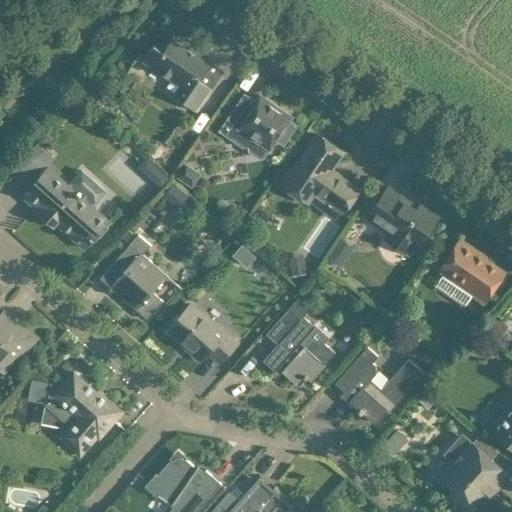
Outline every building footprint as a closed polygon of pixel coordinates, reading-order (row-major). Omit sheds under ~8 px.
[(143,59),(159,71),(190,91),(182,102),(195,111),(201,101),(213,85),(212,84),(209,88),(199,80),(211,62),(195,50),(192,55),(170,40),(163,51),(153,44),(143,59)] [(283,144),(295,125),(284,117),(287,113),(259,94),(245,115),(234,108),(219,131),(242,146),(248,145),(252,139),(269,150),(276,139),(283,144)] [(317,134),(293,169),(289,167),(278,182),(307,202),(314,192),(343,212),(359,189),(330,169),(342,151),(317,134)] [(36,145),(27,156),(40,168),(50,157),(36,145)] [(147,156),(137,166),(161,188),(170,178),(147,156)] [(200,173),(186,164),(177,177),(191,187),(200,173)] [(68,186),(47,167),(44,171),(28,189),(22,196),(41,213),(40,214),(52,226),(55,223),(84,248),(96,234),(98,236),(107,227),(105,225),(108,221),(89,205),(92,201),(94,203),(104,191),(81,171),(68,186)] [(173,184),(163,195),(176,207),(186,196),(173,184)] [(388,187),(369,214),(392,230),(389,235),(394,239),(403,245),(409,249),(412,244),(416,247),(437,216),(434,214),(434,210),(427,205),(422,206),(419,204),(417,207),(416,209),(405,201),(407,200),(388,187)] [(146,319),(159,304),(162,301),(151,291),(166,275),(142,254),(150,245),(138,234),(115,260),(125,269),(109,286),(146,319)] [(339,267),(354,247),(340,237),(326,258),(339,267)] [(459,238),(438,270),(484,301),(504,272),(484,258),(485,256),(459,238)] [(304,263),(289,265),(291,275),(306,273),(304,263)] [(276,344),(262,360),(274,371),(277,368),(281,371),(291,380),(297,386),(304,378),(305,379),(307,377),(310,380),(334,352),(323,343),(328,337),(314,324),(312,325),(303,317),(310,309),(297,297),(288,308),(278,319),(265,334),(276,344)] [(367,301),(357,314),(371,325),(381,313),(367,301)] [(222,360),(235,345),(238,342),(225,331),(222,334),(188,304),(165,330),(181,344),(183,342),(191,349),(191,350),(201,359),(210,350),(222,360)] [(0,370),(2,372),(24,347),(26,349),(36,337),(25,327),(23,329),(16,323),(2,338),(0,336),(0,370)] [(388,413),(402,398),(424,373),(407,359),(381,389),(370,380),(379,369),(371,362),(377,356),(366,346),(347,368),(334,383),(348,395),(344,400),(360,415),(363,412),(375,423),(386,410),(388,413)] [(101,436),(123,410),(107,397),(105,399),(73,371),(63,383),(60,380),(57,384),(31,379),(28,400),(45,403),(68,423),(57,435),(79,455),(98,434),(101,436)] [(511,447),(511,401),(506,408),(511,413),(494,432),(511,447)] [(466,508),(481,491),(488,497),(508,474),(491,459),(498,451),(479,434),(471,443),(465,437),(462,441),(458,438),(444,453),(452,459),(438,476),(453,489),(449,494),(466,508)] [(155,473),(144,486),(156,496),(161,491),(174,500),(170,505),(172,505),(173,503),(175,504),(168,511),(194,511),(207,498),(220,483),(205,470),(201,474),(193,467),(194,466),(184,458),(184,459),(182,458),(181,458),(180,457),(178,457),(177,457),(175,457),(174,458),(172,459),(171,460),(170,459),(158,473),(159,474),(157,475),(155,473)] [(288,506),(258,479),(238,503),(228,494),(211,511),(288,511),(286,509),(288,506)]
